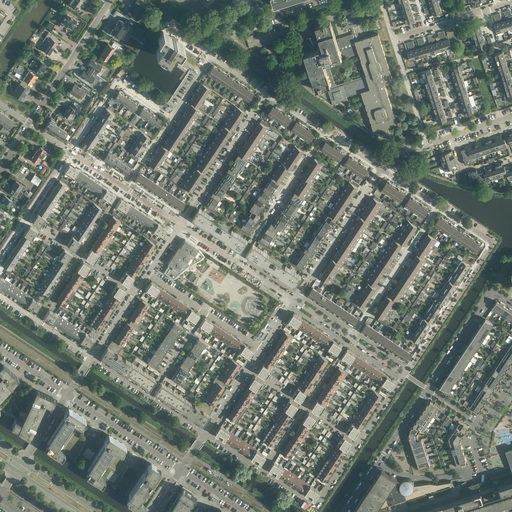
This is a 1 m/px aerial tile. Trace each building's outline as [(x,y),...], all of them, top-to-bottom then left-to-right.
[(77,8),(80,5),(73,0),(70,0),(68,3),(77,9),(76,10),(79,12),(80,10),(77,8)] [(143,10),(147,4),(141,0),(136,0),(134,4),(136,5),(135,8),(139,11),(141,8),(143,10)] [(442,12),(440,7),(431,9),(433,15),(442,12)] [(140,15),(138,13),(139,11),(135,8),(133,10),(131,9),(127,14),(136,21),(140,15)] [(357,25),(352,9),(352,8),(343,11),(348,28),(357,25)] [(72,28),(74,25),(77,20),(66,13),(66,14),(64,12),(60,19),(62,20),(61,21),(63,23),(64,23),(64,24),(68,27),(68,26),(72,28)] [(415,21),(413,15),(404,18),(406,23),(415,21)] [(113,28),(110,32),(119,37),(122,39),(131,26),(127,24),(119,19),(116,23),(113,27),(113,28)] [(45,27),(51,31),(55,25),(49,21),(45,27)] [(393,110),(392,109),(392,108),(391,104),(390,103),(390,102),(390,101),(389,97),(388,97),(387,96),(388,95),(384,83),(386,83),(386,84),(394,81),(392,76),(391,75),(391,74),(391,73),(390,69),(389,69),(388,68),(389,67),(388,63),(387,63),(386,62),(387,61),(386,57),(385,56),(384,55),(385,54),(384,50),(383,50),(382,49),(383,48),(382,44),(381,44),(380,43),(381,42),(378,33),(371,35),(371,36),(369,37),(369,36),(363,38),(364,38),(362,39),(362,38),(355,41),(352,34),(336,39),(330,21),(327,22),(326,22),(323,22),(324,25),(323,25),(322,23),(315,26),(322,47),(304,53),(316,90),(320,89),(323,88),(322,86),(323,86),(324,87),(331,85),(332,88),(328,90),(333,104),(348,100),(346,96),(361,91),(364,100),(364,103),(365,103),(366,104),(365,105),(366,109),(367,109),(368,110),(367,111),(368,115),(369,116),(370,117),(369,118),(370,121),(371,122),(372,123),(371,124),(374,131),(383,128),(382,125),(387,124),(388,126),(397,123),(395,116),(394,116),(394,115),(394,114),(393,110)] [(502,31),(499,22),(494,24),(497,33),(502,31)] [(139,39),(137,43),(142,46),(150,33),(137,24),(130,34),(139,39)] [(481,31),(480,26),(471,28),(473,34),(481,31)] [(185,46),(178,41),(163,31),(158,39),(159,40),(160,41),(160,42),(161,43),(156,51),(159,54),(159,55),(160,56),(161,56),(162,57),(162,58),(163,58),(164,58),(165,59),(166,58),(169,60),(175,52),(176,53),(178,53),(179,53),(180,54),(185,46)] [(56,41),(57,38),(51,34),(47,41),(54,46),(57,42),(56,41)] [(452,47),(449,39),(443,40),(446,49),(452,47)] [(51,51),(54,46),(47,41),(45,43),(43,42),(42,44),(41,43),(39,46),(48,52),(49,50),(51,51)] [(487,47),(485,41),(476,44),(478,49),(487,47)] [(124,49),(114,42),(111,46),(115,48),(121,52),(124,49)] [(115,48),(111,46),(108,43),(104,49),(111,54),(115,48)] [(107,59),(111,54),(104,49),(100,55),(101,56),(107,59)] [(415,59),(413,50),(407,52),(410,61),(415,59)] [(505,57),(503,51),(494,54),(496,59),(505,57)] [(44,67),(46,64),(38,59),(32,68),(40,73),(42,70),(43,71),(45,68),(44,67)] [(91,82),(101,67),(99,66),(100,65),(91,59),(87,65),(90,66),(88,69),(86,71),(84,70),(80,76),(89,82),(90,81),(91,82)] [(465,69),(474,66),(472,60),(463,64),(465,69)] [(212,77),(217,69),(216,68),(216,67),(213,65),(208,74),(212,77)] [(461,71),(459,65),(450,68),(452,73),(461,71)] [(38,76),(27,69),(26,70),(22,68),(20,71),(24,74),(35,80),(38,76)] [(24,74),(20,71),(17,69),(15,71),(23,76),(22,78),(32,85),(35,80),(24,74)] [(217,80),(223,71),(220,69),(219,70),(217,69),(212,77),(217,80)] [(432,74),(430,69),(422,72),(423,77),(432,74)] [(221,83),(226,75),(225,74),(225,73),(223,71),(217,80),(221,83)] [(226,86),(232,77),(229,75),(228,76),(226,75),(221,83),(226,86)] [(230,89),(235,81),(234,80),(234,79),(232,77),(226,86),(230,89)] [(235,92),(241,83),(238,81),(237,82),(235,81),(230,89),(235,92)] [(20,83),(17,88),(26,94),(27,93),(28,93),(30,90),(20,83)] [(239,95),(244,87),(243,86),(243,85),(241,83),(235,92),(239,95)] [(79,98),(83,91),(86,92),(88,90),(82,86),(80,88),(74,84),(69,92),(79,98)] [(210,89),(202,84),(201,86),(200,85),(198,88),(207,94),(210,89)] [(244,98),(250,89),(247,87),(246,88),(244,87),(239,95),(244,98)] [(26,94),(17,88),(13,93),(22,99),(23,100),(25,97),(25,96),(26,94)] [(207,94),(198,88),(197,90),(198,91),(196,93),(204,98),(207,94)] [(252,95),(254,93),(252,92),(252,91),(250,89),(244,98),(249,101),(252,95)] [(115,91),(110,99),(118,104),(118,103),(124,95),(122,94),(123,93),(120,91),(118,93),(115,91)] [(204,98),(196,93),(195,95),(194,94),(192,97),(201,103),(204,98)] [(124,104),(129,97),(126,95),(125,96),(124,95),(118,103),(120,104),(121,102),(124,104)] [(128,109),(133,101),(132,100),(132,99),(129,97),(124,104),(123,106),(128,109)] [(201,103),(192,97),(191,99),(192,100),(190,102),(198,107),(201,103)] [(133,117),(134,117),(135,114),(139,108),(137,106),(139,103),(135,101),(135,102),(133,101),(128,109),(126,112),(130,114),(131,115),(130,116),(133,117)] [(75,114),(79,107),(73,103),(72,106),(70,105),(67,109),(75,114)] [(199,110),(197,108),(190,104),(189,107),(190,107),(188,109),(196,115),(199,110)] [(244,112),(238,108),(235,106),(232,110),(241,116),(244,112)] [(273,117),(279,108),(276,107),(275,108),(273,106),(272,108),(268,114),(273,117)] [(143,119),(148,111),(146,110),(147,109),(144,107),(142,110),(139,114),(142,116),(141,118),(143,119)] [(474,112),(472,107),(463,109),(465,115),(474,112)] [(115,114),(106,108),(104,112),(105,113),(104,114),(112,119),(115,114)] [(277,120),(282,112),(280,111),(281,110),(279,108),(273,117),(277,120)] [(70,122),(75,114),(67,109),(64,114),(66,115),(64,118),(70,122)] [(196,115),(188,109),(187,111),(186,111),(184,113),(193,119),(196,115)] [(241,116),(232,110),(229,115),(238,121),(241,116)] [(149,120),(153,113),(150,111),(149,112),(148,111),(143,119),(144,120),(145,118),(149,120)] [(282,123),(287,114),(285,113),(284,114),(282,112),(277,120),(282,123)] [(152,125),(157,117),(156,116),(157,115),(153,113),(149,120),(152,122),(151,124),(152,125)] [(193,119),(184,113),(183,116),(184,116),(182,118),(190,124),(193,119)] [(112,119),(104,114),(103,115),(102,115),(100,118),(107,123),(109,120),(111,121),(112,119)] [(290,120),(291,119),(289,117),(290,116),(287,114),(282,123),(286,126),(290,120)] [(0,121),(4,124),(9,118),(4,115),(0,121)] [(238,121),(229,115),(226,119),(235,125),(238,121)] [(447,121),(445,115),(437,118),(438,124),(447,121)] [(158,127),(163,119),(160,117),(159,118),(157,117),(152,125),(154,126),(155,125),(158,127)] [(9,128),(13,121),(9,118),(4,124),(9,128)] [(105,126),(107,123),(100,118),(97,121),(98,122),(97,124),(106,129),(107,127),(105,126)] [(190,124),(182,118),(181,120),(180,120),(178,122),(187,128),(190,124)] [(235,125),(226,119),(223,124),(232,130),(235,125)] [(50,130),(54,124),(50,121),(45,127),(50,130)] [(187,128),(178,122),(177,125),(178,126),(176,127),(184,133),(187,128)] [(269,128),(266,126),(260,122),(257,127),(266,133),(269,128)] [(296,133),(302,124),(299,122),(299,123),(297,122),(295,124),(292,129),(291,130),(296,133)] [(54,133),(59,127),(54,124),(50,130),(54,133)] [(106,129),(97,124),(96,125),(95,124),(93,128),(101,132),(103,129),(104,130),(106,129)] [(301,136),(306,128),(304,127),(305,126),(302,124),(296,133),(301,136)] [(231,131),(222,125),(219,130),(228,136),(231,131)] [(59,136),(63,130),(59,127),(54,133),(59,136)] [(184,133),(176,127),(175,129),(174,129),(172,131),(181,137),(184,133)] [(266,133),(257,127),(254,131),(263,137),(266,133)] [(102,134),(101,133),(101,132),(93,128),(91,131),(92,132),(91,133),(99,138),(102,134)] [(305,139),(311,130),(308,128),(308,129),(306,128),(301,136),(305,139)] [(63,140),(68,133),(63,130),(59,136),(63,140)] [(228,136),(219,130),(216,134),(225,140),(228,136)] [(310,142),(315,134),(313,133),(314,132),(311,130),(305,139),(310,142)] [(181,137),(172,131),(171,134),(172,135),(170,136),(178,142),(181,137)] [(263,137),(254,131),(251,136),(260,142),(263,137)] [(150,137),(142,132),(139,137),(146,142),(150,137)] [(99,138),(91,133),(90,134),(89,134),(87,137),(94,142),(96,143),(99,138)] [(225,140),(216,134),(213,139),(222,145),(225,140)] [(507,147),(504,138),(502,139),(501,134),(498,135),(502,149),(507,147)] [(502,149),(498,135),(494,137),(496,141),(494,142),(497,151),(502,149)] [(178,142),(170,136),(169,138),(168,138),(166,140),(175,146),(178,142)] [(260,142),(251,136),(248,140),(257,146),(260,142)] [(92,145),(94,142),(87,137),(85,140),(86,141),(85,142),(93,148),(94,146),(92,145)] [(146,142),(139,137),(135,141),(143,147),(146,142)] [(497,151),(494,142),(492,142),(491,138),(487,139),(492,152),(497,151)] [(222,145),(213,139),(210,143),(219,150),(222,145)] [(492,152),(487,139),(484,140),(486,145),(484,145),(487,154),(492,152)] [(175,146),(166,140),(165,143),(166,144),(164,146),(172,151),(175,146)] [(257,146),(248,140),(245,145),(254,151),(257,146)] [(143,147),(135,141),(133,146),(140,151),(143,147)] [(325,152),(331,144),(328,142),(328,143),(326,141),(321,149),(325,152)] [(487,154),(484,145),(482,146),(480,141),(477,142),(482,156),(487,154)] [(93,148),(85,142),(84,144),(83,143),(81,147),(88,152),(90,148),(92,149),(93,148)] [(482,156),(477,142),(474,143),(475,148),(474,148),(477,158),(482,156)] [(35,150),(34,153),(41,158),(43,159),(46,154),(47,152),(49,154),(52,149),(44,143),(41,148),(39,147),(38,149),(37,148),(36,150),(35,150)] [(219,150),(210,143),(207,148),(216,154),(219,150)] [(330,155),(335,147),(333,146),(334,145),(331,144),(325,152),(330,155)] [(254,151),(245,145),(242,149),(251,155),(254,151)] [(304,151),(298,147),(294,145),(291,150),(300,156),(304,151)] [(477,158),(474,148),(472,149),(470,145),(467,146),(471,159),(472,159),(477,158)] [(140,151),(133,146),(129,150),(137,156),(140,151)] [(169,151),(161,146),(160,148),(159,147),(157,150),(166,155),(169,151)] [(471,159),(467,146),(464,146),(465,148),(460,150),(465,164),(472,162),(472,159),(471,159)] [(334,158),(340,149),(337,148),(337,149),(335,147),(330,155),(334,158)] [(216,154),(207,148),(204,152),(213,159),(216,154)] [(251,155),(242,149),(239,154),(248,160),(251,155)] [(343,156),(344,154),(342,152),(343,151),(340,149),(334,158),(339,161),(343,156)] [(166,155),(157,150),(155,152),(156,153),(155,155),(163,160),(166,155)] [(300,156),(291,150),(288,154),(297,160),(300,156)] [(108,162),(114,154),(109,151),(104,159),(108,162)] [(449,157),(449,156),(453,154),(452,151),(438,155),(440,160),(449,157)] [(213,159),(204,152),(201,157),(210,163),(213,159)] [(37,164),(41,158),(34,153),(30,159),(34,161),(34,162),(37,164)] [(113,165),(118,157),(114,154),(108,162),(113,165)] [(297,160),(288,154),(285,159),(294,165),(297,160)] [(163,160),(155,155),(154,157),(153,156),(151,158),(160,164),(163,160)] [(246,160),(242,158),(238,155),(235,159),(239,162),(243,165),(246,160)] [(117,168),(123,160),(118,157),(113,165),(117,168)] [(210,163),(201,157),(198,161),(207,168),(210,163)] [(349,168),(355,159),(352,157),(351,158),(349,157),(348,159),(344,165),(349,168)] [(442,166),(455,161),(454,158),(450,159),(449,157),(440,160),(442,166)] [(160,164),(151,158),(149,161),(150,162),(149,164),(151,165),(157,169),(160,164)] [(324,165),(320,162),(314,158),(311,163),(321,169),(324,165)] [(243,165),(239,162),(235,159),(233,163),(241,169),(243,165)] [(294,165),(285,159),(282,163),(289,168),(291,170),(294,165)] [(353,171),(358,163),(356,162),(357,161),(355,159),(349,168),(353,171)] [(50,165),(44,160),(41,164),(48,169),(50,165)] [(122,171),(127,163),(123,160),(117,168),(122,171)] [(207,168),(198,161),(195,166),(204,172),(207,168)] [(453,168),(452,166),(456,164),(455,161),(442,166),(444,171),(453,168)] [(289,168),(282,163),(280,162),(277,166),(286,172),(289,168)] [(507,175),(505,167),(504,166),(502,167),(501,162),(498,163),(502,177),(507,175)] [(127,174),(132,166),(127,163),(122,171),(127,174)] [(241,169),(233,163),(230,167),(238,173),(241,169)] [(321,169),(311,163),(308,168),(318,174),(321,169)] [(358,174),(364,165),(361,163),(360,164),(358,163),(353,171),(358,174)] [(502,177),(498,163),(494,164),(496,169),(494,170),(497,179),(502,177)] [(68,166),(64,172),(69,175),(73,178),(78,170),(76,168),(69,164),(68,165),(68,166)] [(366,171),(368,169),(366,168),(366,167),(364,165),(358,174),(362,177),(363,177),(366,171)] [(286,172),(277,166),(274,171),(283,177),(286,172)] [(497,179),(494,170),(492,170),(491,166),(487,167),(492,180),(497,179)] [(203,173),(194,167),(191,172),(200,178),(203,173)] [(238,173),(230,167),(227,171),(235,177),(238,173)] [(492,180),(487,167),(484,168),(486,172),(484,173),(485,178),(487,182),(492,180)] [(318,174),(308,168),(305,172),(315,178),(318,174)] [(485,178),(484,173),(483,170),(477,172),(476,169),(468,172),(470,179),(476,177),(477,180),(485,178)] [(73,178),(76,181),(82,172),(78,170),(73,178)] [(140,184),(145,176),(142,174),(143,173),(139,170),(138,172),(139,173),(135,180),(140,184)] [(235,177),(227,171),(225,175),(233,181),(235,177)] [(283,177),(274,171),(271,176),(280,182),(283,177)] [(82,172),(76,181),(80,183),(85,175),(82,172)] [(200,178),(191,172),(188,177),(197,183),(200,178)] [(315,178),(305,172),(302,177),(304,178),(312,183),(312,182),(315,178)] [(37,185),(41,179),(34,174),(30,180),(37,185)] [(85,175),(80,183),(83,185),(89,177),(85,175)] [(145,187),(152,176),(151,175),(148,178),(145,176),(140,184),(145,187)] [(233,181),(225,175),(222,179),(230,185),(233,181)] [(150,190),(155,183),(152,181),(154,177),(152,176),(145,187),(150,190)] [(89,177),(83,185),(87,188),(92,179),(89,177)] [(197,183),(188,177),(185,181),(194,187),(197,183)] [(280,183),(276,180),(272,177),(269,182),(273,184),(277,187),(280,183)] [(314,184),(312,182),(312,183),(304,178),(301,182),(311,188),(314,184)] [(92,179),(87,188),(90,190),(96,182),(92,179)] [(230,185),(222,179),(219,183),(227,189),(230,185)] [(25,187),(22,185),(16,181),(12,186),(19,190),(21,188),(23,189),(25,187)] [(67,186),(59,181),(57,185),(65,190),(67,186)] [(194,187),(185,181),(183,184),(182,183),(179,187),(184,192),(187,189),(191,192),(194,187)] [(358,187),(352,183),(349,181),(346,186),(355,192),(358,187)] [(96,182),(90,190),(94,192),(99,184),(96,182)] [(155,194),(162,183),(161,182),(158,185),(155,183),(150,190),(155,194)] [(277,187),(273,184),(269,182),(266,186),(274,191),(277,187)] [(311,188),(301,182),(298,187),(308,193),(311,188)] [(386,193),(392,184),(389,182),(389,183),(387,182),(385,184),(382,189),(381,190),(386,193)] [(160,197),(165,189),(162,187),(164,184),(162,183),(155,194),(160,197)] [(227,189),(219,183),(217,187),(225,193),(227,189)] [(99,184),(94,192),(97,195),(103,186),(99,184)] [(391,196),(396,188),(394,187),(395,186),(392,184),(386,193),(391,196)] [(65,190),(57,185),(54,189),(62,194),(65,190)] [(22,192),(19,190),(12,186),(9,191),(16,195),(19,198),(23,193),(22,192)] [(103,186),(97,195),(101,197),(106,189),(103,186)] [(274,191),(266,186),(264,190),(272,195),(274,191)] [(355,192),(346,186),(343,190),(352,197),(355,192)] [(225,193),(217,187),(214,191),(222,197),(225,193)] [(308,193),(298,187),(295,192),(304,198),(308,193)] [(165,200),(172,189),(171,188),(168,192),(165,189),(160,197),(165,200)] [(395,199),(401,190),(398,188),(398,189),(396,188),(391,196),(395,199)] [(62,194),(54,189),(51,193),(59,198),(62,194)] [(106,189),(101,197),(106,200),(110,203),(115,196),(116,195),(109,190),(106,189)] [(170,204),(175,196),(172,194),(174,191),(172,189),(165,200),(170,204)] [(272,195),(264,190),(261,194),(269,199),(272,195)] [(352,197),(343,190),(340,195),(349,201),(352,197)] [(404,196),(405,194),(403,193),(404,192),(401,190),(395,199),(400,202),(404,196)] [(222,197),(214,191),(211,195),(219,201),(222,197)] [(59,198),(51,193),(49,197),(57,202),(59,198)] [(303,198),(299,195),(295,193),(292,197),(296,200),(300,202),(303,198)] [(269,199),(261,194),(258,198),(266,203),(269,199)] [(13,204),(16,200),(11,196),(9,199),(4,195),(1,200),(4,202),(3,203),(6,205),(7,204),(9,205),(11,203),(13,204)] [(175,207),(182,196),(181,195),(178,198),(175,196),(170,204),(175,207)] [(219,201),(211,195),(209,199),(217,205),(219,201)] [(349,201),(340,195),(337,199),(346,206),(349,201)] [(180,211),(185,203),(182,201),(184,197),(182,196),(175,207),(180,211)] [(57,202),(49,197),(46,201),(54,206),(57,202)] [(300,202),(296,200),(292,197),(289,201),(297,206),(300,202)] [(120,199),(115,206),(120,209),(124,212),(130,204),(127,202),(121,198),(120,199)] [(266,203),(258,198),(256,202),(264,207),(266,203)] [(383,204),(380,202),(375,198),(373,200),(372,200),(371,202),(380,209),(383,204)] [(410,208),(416,200),(413,198),(412,199),(410,198),(409,199),(405,205),(410,208)] [(217,205),(209,199),(206,203),(214,209),(217,205)] [(346,206),(337,199),(334,204),(343,210),(346,206)] [(414,211),(419,204),(417,202),(418,201),(416,200),(410,208),(414,211)] [(54,206),(46,201),(43,205),(51,210),(54,206)] [(297,206),(289,201),(287,205),(295,210),(297,206)] [(264,207),(256,202),(253,206),(261,211),(264,207)] [(380,209),(371,202),(369,205),(370,206),(369,208),(377,213),(380,209)] [(94,204),(91,208),(99,213),(102,209),(94,204)] [(124,212),(124,213),(128,215),(133,206),(130,204),(124,212)] [(343,210),(334,204),(331,208),(340,215),(343,210)] [(419,214),(425,206),(422,204),(421,205),(419,204),(414,211),(419,214)] [(51,210),(43,205),(41,209),(49,214),(51,210)] [(295,210),(287,205),(284,209),(292,214),(295,210)] [(133,206),(128,215),(131,217),(137,209),(133,206)] [(261,211),(253,206),(250,210),(252,211),(258,215),(261,211)] [(423,217),(429,210),(426,208),(427,207),(425,206),(419,214),(423,217)] [(91,208),(88,212),(96,217),(99,213),(91,208)] [(340,215),(331,208),(328,213),(337,219),(340,215)] [(377,213),(369,208),(367,209),(366,209),(365,211),(374,218),(377,213)] [(41,209),(38,213),(46,218),(49,214),(41,209)] [(137,209),(131,217),(135,220),(140,211),(137,209)] [(204,227),(211,217),(199,209),(192,219),(196,222),(197,221),(201,224),(201,225),(204,227)] [(292,214),(284,209),(281,213),(289,218),(292,214)] [(140,211),(135,220),(138,222),(144,213),(140,211)] [(260,216),(258,215),(252,211),(250,215),(254,218),(258,220),(260,216)] [(374,218),(365,211),(363,214),(364,215),(362,217),(371,222),(374,218)] [(88,212),(86,216),(94,221),(96,217),(88,212)] [(36,215),(32,221),(34,222),(43,228),(46,224),(43,222),(46,218),(38,213),(37,215),(36,215)] [(144,213),(138,222),(142,224),(147,216),(144,213)] [(289,218),(281,213),(279,217),(287,222),(289,218)] [(258,220),(254,218),(250,215),(247,219),(255,224),(258,220)] [(336,220),(332,218),(328,215),(325,219),(329,222),(333,224),(336,220)] [(86,216),(83,220),(91,225),(94,221),(86,216)] [(121,222),(113,216),(110,220),(119,226),(121,222)] [(147,216),(142,224),(145,227),(151,218),(147,216)] [(223,225),(215,220),(215,219),(211,217),(204,227),(208,230),(209,229),(217,234),(226,240),(225,241),(229,244),(236,233),(232,231),(231,231),(223,225)] [(287,222),(279,217),(276,221),(284,226),(287,222)] [(370,224),(361,217),(357,222),(367,228),(370,224)] [(439,228),(445,219),(442,217),(441,218),(439,217),(434,225),(439,228)] [(151,218),(145,227),(149,229),(154,221),(151,218)] [(255,224),(247,219),(244,223),(252,228),(255,224)] [(333,224),(329,222),(325,219),(323,223),(331,228),(333,224)] [(443,231),(448,223),(447,222),(447,221),(445,219),(439,228),(443,231)] [(83,220),(80,224),(88,229),(91,225),(83,220)] [(119,226),(110,220),(107,224),(116,230),(119,226)] [(154,221),(149,229),(152,231),(153,231),(158,223),(154,221)] [(284,226),(276,221),(273,225),(275,226),(279,229),(281,230),(284,226)] [(417,227),(412,223),(408,221),(405,225),(414,231),(417,227)] [(367,228),(357,222),(354,227),(364,233),(367,228)] [(158,223),(153,231),(157,234),(162,237),(167,229),(161,225),(158,223)] [(252,228),(244,223),(241,227),(249,232),(252,228)] [(279,229),(275,226),(273,225),(271,223),(268,227),(272,230),(276,233),(279,229)] [(331,228),(323,223),(320,227),(328,232),(331,228)] [(448,234),(454,225),(451,223),(450,224),(448,223),(443,231),(448,234)] [(80,224),(78,228),(86,233),(88,229),(80,224)] [(116,230),(107,224),(105,228),(113,234),(116,230)] [(26,231),(24,233),(32,239),(35,235),(37,237),(37,236),(40,232),(30,225),(26,231)] [(414,231),(405,225),(402,230),(411,236),(414,231)] [(452,237),(457,229),(456,228),(456,227),(454,225),(448,234),(452,237)] [(276,233),(272,230),(268,227),(266,231),(274,237),(276,233)] [(328,232),(320,227),(317,231),(325,236),(328,232)] [(364,233),(354,227),(351,231),(361,237),(364,233)] [(78,228),(75,232),(83,237),(86,233),(78,228)] [(113,234),(105,228),(102,232),(111,238),(113,234)] [(457,240),(463,231),(460,229),(459,230),(457,229),(452,237),(457,240)] [(411,236),(402,230),(399,234),(408,240),(411,236)] [(274,237),(266,231),(263,235),(271,241),(274,237)] [(325,236),(317,231),(315,235),(323,240),(325,236)] [(361,237),(351,231),(348,236),(358,242),(361,237)] [(461,243),(467,235),(465,234),(465,233),(463,231),(457,240),(461,243)] [(72,236),(80,241),(83,237),(75,232),(72,236)] [(111,238),(102,232),(99,236),(108,242),(111,238)] [(32,239),(24,233),(22,237),(30,243),(32,239)] [(241,252),(248,241),(236,233),(229,244),(232,246),(233,245),(238,248),(237,249),(241,252)] [(408,240),(399,234),(396,239),(405,245),(408,240)] [(437,240),(435,239),(428,234),(425,239),(434,245),(437,240)] [(271,241),(263,235),(260,240),(268,245),(271,241)] [(323,240),(315,235),(312,239),(320,244),(323,240)] [(466,246),(472,237),(469,235),(468,236),(467,235),(461,243),(466,246)] [(38,236),(35,240),(41,244),(44,240),(38,236)] [(67,238),(64,242),(75,249),(80,241),(72,236),(70,240),(67,238)] [(108,242),(99,236),(97,240),(105,246),(108,242)] [(358,242),(348,236),(345,240),(355,246),(358,242)] [(30,243),(22,237),(19,241),(27,247),(30,243)] [(470,249),(476,241),(474,240),(474,239),(472,237),(466,246),(470,249)] [(155,244),(147,239),(144,243),(153,249),(155,244)] [(200,259),(204,256),(198,249),(199,249),(190,243),(185,239),(180,247),(179,247),(168,263),(169,264),(164,272),(169,276),(170,276),(170,277),(171,278),(172,278),(173,278),(174,278),(175,277),(187,266),(188,267),(192,264),(200,259)] [(320,244),(312,239),(309,243),(317,249),(320,244)] [(402,245),(399,243),(393,239),(390,244),(399,250),(402,245)] [(434,245),(425,239),(422,243),(431,249),(434,245)] [(105,246),(97,240),(94,244),(102,250),(105,246)] [(355,246),(345,240),(342,245),(352,251),(355,246)] [(27,247),(19,241),(16,245),(24,251),(27,247)] [(475,252),(479,246),(481,243),(478,241),(477,242),(476,241),(470,249),(475,252)] [(153,249),(144,243),(141,247),(150,253),(153,249)] [(317,249),(309,243),(307,247),(315,252),(317,249)] [(431,249),(422,243),(419,248),(428,254),(431,249)] [(102,250),(94,244),(91,248),(100,254),(102,250)] [(258,263),(265,253),(253,244),(246,255),(250,258),(250,257),(255,260),(254,261),(258,263)] [(399,250),(390,244),(387,248),(396,254),(399,250)] [(24,251),(16,245),(14,249),(22,255),(24,251)] [(352,251),(342,245),(339,249),(349,255),(352,251)] [(61,252),(59,256),(67,262),(72,253),(62,247),(59,251),(61,252)] [(150,253),(141,247),(139,251),(147,257),(150,253)] [(315,252),(307,247),(304,251),(312,256),(315,252)] [(94,262),(100,254),(91,248),(86,257),(94,262)] [(396,254),(387,248),(384,253),(393,259),(396,254)] [(428,254),(419,248),(416,252),(425,258),(428,254)] [(22,255),(14,249),(11,253),(19,259),(22,255)] [(349,255),(339,249),(336,254),(346,260),(349,255)] [(147,257),(139,251),(136,255),(145,261),(147,257)] [(312,256),(304,251),(301,255),(309,260),(312,256)] [(19,259),(11,253),(8,257),(16,263),(19,259)] [(277,262),(268,256),(269,255),(265,253),(258,263),(262,266),(262,265),(271,271),(277,274),(279,276),(278,277),(282,279),(289,269),(285,266),(285,267),(277,262)] [(393,259),(384,253),(381,257),(390,263),(393,259)] [(346,260),(336,254),(333,258),(342,264),(346,260)] [(145,261),(136,255),(133,259),(142,265),(145,261)] [(309,260),(301,255),(299,259),(307,264),(309,260)] [(426,261),(420,257),(417,255),(414,260),(423,266),(426,261)] [(67,262),(59,256),(56,260),(64,266),(67,262)] [(16,263),(8,257),(6,261),(14,267),(16,263)] [(390,263),(381,257),(378,262),(387,268),(390,263)] [(142,265),(133,259),(131,263),(139,269),(142,265)] [(307,264),(299,259),(296,263),(304,269),(307,264)] [(64,266),(56,260),(53,264),(61,270),(64,266)] [(342,266),(332,260),(329,264),(339,270),(342,266)] [(423,266),(414,260),(411,264),(420,270),(423,266)] [(469,265),(467,264),(461,260),(460,262),(462,263),(460,266),(467,271),(469,267),(468,267),(469,265)] [(14,267),(6,261),(3,266),(11,271),(14,267)] [(86,275),(91,267),(92,266),(83,261),(77,269),(86,275)] [(387,268),(378,262),(375,266),(384,272),(387,268)] [(139,269),(131,263),(128,267),(137,273),(139,269)] [(61,270),(53,264),(51,268),(59,274),(61,270)] [(339,270),(329,264),(326,269),(336,275),(339,270)] [(420,270),(411,264),(408,269),(417,275),(420,270)] [(384,272),(375,266),(372,271),(381,277),(384,272)] [(467,271),(460,266),(458,269),(456,268),(455,269),(463,275),(464,273),(465,274),(467,271)] [(137,273),(128,267),(126,271),(134,276),(137,273)] [(59,274),(51,268),(48,272),(56,278),(59,274)] [(86,275),(77,269),(75,273),(83,279),(86,275)] [(294,287),(301,277),(289,269),(282,279),(286,282),(287,281),(291,284),(290,285),(294,287)] [(336,275),(326,269),(323,273),(333,279),(336,275)] [(417,275),(408,269),(405,273),(414,279),(417,275)] [(462,276),(463,275),(455,269),(454,271),(456,272),(453,275),(461,280),(463,277),(462,276)] [(128,285),(134,276),(126,271),(120,279),(128,285)] [(381,277),(372,271),(369,275),(378,281),(381,277)] [(56,278),(48,272),(45,276),(53,282),(56,278)] [(83,279),(75,273),(72,277),(81,283),(83,279)] [(333,279),(323,273),(320,278),(325,281),(329,284),(330,282),(333,279)] [(414,279),(405,273),(402,278),(411,284),(414,279)] [(378,281),(369,275),(366,280),(375,286),(378,281)] [(461,280),(453,275),(451,278),(450,277),(448,279),(456,284),(458,283),(459,284),(461,280)] [(53,282),(45,276),(43,280),(51,286),(53,282)] [(81,283),(72,277),(70,281),(78,287),(81,283)] [(411,284),(402,278),(399,282),(408,288),(411,284)] [(0,287),(3,290),(9,282),(5,279),(0,285),(0,287)] [(51,286),(43,280),(40,284),(48,290),(51,286)] [(456,286),(448,280),(445,285),(453,290),(456,286)] [(78,287),(70,281),(67,285),(75,291),(78,287)] [(7,292),(13,284),(9,282),(3,290),(7,292)] [(154,296),(159,287),(151,282),(145,290),(154,296)] [(376,289),(371,285),(367,282),(364,287),(373,293),(376,289)] [(408,288),(399,282),(396,287),(405,293),(408,288)] [(120,297),(126,289),(117,283),(112,292),(120,297)] [(11,295),(17,287),(13,284),(7,292),(11,295)] [(48,290),(40,284),(37,289),(45,294),(48,290)] [(75,291),(67,285),(64,289),(73,295),(75,291)] [(453,290),(445,285),(442,290),(450,295),(453,290)] [(15,298),(21,290),(17,287),(11,295),(15,298)] [(158,298),(163,290),(159,287),(154,296),(158,298)] [(373,293),(364,287),(361,292),(370,298),(373,293)] [(405,293),(396,287),(393,291),(402,297),(405,293)] [(318,291),(316,290),(313,288),(308,296),(313,299),(318,291)] [(73,295),(64,289),(62,293),(70,299),(73,295)] [(19,300),(25,292),(21,290),(15,298),(19,300)] [(162,301),(167,292),(163,290),(158,298),(162,301)] [(450,295),(442,290),(439,294),(447,299),(450,295)] [(323,295),(320,293),(318,291),(313,299),(318,302),(323,295)] [(402,297),(393,291),(390,296),(399,302),(402,297)] [(23,303),(29,295),(25,292),(19,300),(23,303)] [(120,297),(112,292),(109,296),(118,301),(120,297)] [(165,304),(171,295),(167,292),(162,301),(165,304)] [(370,298),(361,292),(358,296),(367,302),(370,298)] [(70,299),(62,293),(59,297),(67,303),(70,299)] [(447,299),(439,294),(436,298),(444,304),(447,299)] [(27,306),(33,298),(29,295),(23,303),(27,306)] [(170,306),(175,298),(171,295),(165,304),(170,306)] [(328,298),(326,297),(323,295),(318,302),(323,306),(328,298)] [(118,301),(109,296),(106,300),(115,305),(118,301)] [(358,296),(356,299),(355,301),(359,304),(364,307),(367,302),(358,296)] [(396,302),(392,299),(387,296),(384,300),(393,307),(396,302)] [(67,303),(59,297),(56,301),(65,307),(67,303)] [(34,314),(41,303),(33,298),(27,306),(31,308),(30,311),(34,314)] [(174,309),(179,300),(175,298),(170,306),(174,309)] [(333,301),(330,299),(328,298),(323,306),(328,309),(333,301)] [(444,304),(436,298),(433,303),(441,308),(444,304)] [(115,305),(106,300),(104,304),(112,309),(115,305)] [(150,305),(142,300),(139,305),(147,310),(150,305)] [(178,312),(183,303),(179,300),(174,309),(178,312)] [(393,307),(384,300),(381,305),(390,311),(393,307)] [(338,305),(336,304),(333,301),(328,309),(333,312),(338,305)] [(496,312),(502,303),(501,302),(499,303),(496,301),(497,301),(492,309),(496,312)] [(182,314),(187,306),(183,303),(178,312),(182,314)] [(441,308),(433,303),(430,307),(438,313),(441,308)] [(501,315),(506,307),(503,306),(504,304),(502,303),(496,312),(501,315)] [(112,309),(104,304),(101,308),(110,313),(112,309)] [(147,310),(139,305),(136,309),(144,314),(147,310)] [(343,308),(340,306),(338,305),(333,312),(338,316),(343,308)] [(390,311),(381,305),(378,309),(387,316),(390,311)] [(185,317),(191,308),(187,306),(182,314),(185,317)] [(438,313),(430,307),(427,312),(435,317),(438,313)] [(505,318),(511,309),(510,308),(508,309),(506,307),(501,315),(505,318)] [(110,313),(101,308),(98,312),(107,317),(110,313)] [(194,322),(199,314),(191,308),(185,317),(194,322)] [(348,311),(346,310),(343,308),(338,316),(343,319),(348,311)] [(52,322),(58,314),(49,309),(42,319),(47,322),(48,320),(52,322)] [(144,314),(136,309),(133,314),(141,319),(144,314)] [(387,316),(378,309),(375,314),(379,317),(384,320),(385,319),(387,316)] [(353,315),(350,313),(348,311),(343,319),(348,322),(353,315)] [(107,317),(98,312),(96,316),(104,321),(107,317)] [(435,317),(427,312),(424,317),(431,322),(435,317)] [(297,327),(302,319),(294,313),(288,322),(297,327)] [(56,325),(62,317),(58,314),(52,322),(56,325)] [(139,322),(141,319),(133,314),(130,318),(133,320),(131,322),(139,327),(142,324),(139,322)] [(353,326),(358,319),(356,318),(356,317),(353,315),(348,322),(353,326)] [(104,321),(96,316),(93,320),(101,325),(104,321)] [(60,328),(66,320),(62,317),(56,325),(60,328)] [(203,329),(209,320),(204,317),(199,326),(203,329)] [(430,325),(431,323),(423,318),(421,319),(423,321),(421,324),(428,329),(431,325),(430,325)] [(494,325),(486,319),(485,319),(486,318),(485,318),(482,323),(483,324),(491,329),(494,325)] [(300,330),(306,321),(302,319),(297,327),(300,330)] [(64,330),(70,322),(66,320),(60,328),(64,330)] [(101,325),(93,320),(90,324),(99,330),(101,325)] [(207,331),(213,323),(209,320),(203,329),(207,331)] [(304,333),(310,324),(306,321),(300,330),(304,333)] [(68,333),(74,325),(70,322),(64,330),(68,333)] [(139,327),(131,322),(130,324),(127,323),(124,327),(132,332),(134,329),(137,331),(139,327)] [(183,327),(175,322),(172,326),(180,331),(183,327)] [(211,334),(217,325),(213,323),(207,331),(211,334)] [(491,329),(483,324),(482,323),(479,328),(488,334),(491,329)] [(308,335),(314,327),(310,324),(304,333),(308,335)] [(366,335),(371,327),(368,325),(368,326),(366,324),(361,331),(366,335)] [(428,329),(421,324),(419,327),(417,326),(416,327),(424,333),(425,331),(426,332),(428,329)] [(72,336),(78,328),(74,325),(68,333),(72,336)] [(215,337),(221,328),(217,325),(211,334),(215,337)] [(180,331),(172,326),(169,330),(177,335),(180,331)] [(132,332),(124,327),(121,332),(129,337),(132,332)] [(312,338),(318,329),(314,327),(308,335),(312,338)] [(376,330),(375,329),(371,327),(366,335),(371,338),(376,330)] [(423,334),(424,333),(416,327),(415,329),(417,330),(415,333),(422,338),(424,335),(423,334)] [(76,338),(82,330),(78,328),(72,336),(76,338)] [(219,339),(225,331),(221,328),(215,337),(219,339)] [(488,334),(479,328),(476,332),(477,333),(485,338),(488,334)] [(316,341),(322,332),(318,329),(312,338),(316,341)] [(80,341),(86,333),(82,330),(76,338),(80,341)] [(177,335),(169,330),(167,334),(175,339),(177,335)] [(381,334),(378,331),(376,330),(371,338),(376,341),(381,334)] [(223,342),(229,333),(225,331),(219,339),(223,342)] [(129,337),(121,332),(118,336),(126,341),(129,337)] [(294,337),(285,332),(282,336),(291,342),(294,337)] [(320,343),(326,335),(322,332),(316,341),(320,343)] [(485,338),(477,333),(476,332),(473,337),(482,343),(485,338)] [(86,333),(80,341),(84,344),(82,346),(84,347),(87,349),(94,338),(88,335),(86,333)] [(227,345),(233,336),(229,333),(223,342),(227,345)] [(422,338),(415,333),(413,336),(411,335),(410,337),(416,341),(418,342),(419,341),(420,341),(422,338)] [(175,339),(167,334),(164,338),(172,343),(175,339)] [(386,337),(385,336),(381,334),(376,341),(381,345),(386,337)] [(324,346),(330,337),(326,335),(320,343),(324,346)] [(126,341),(118,336),(115,341),(123,346),(126,341)] [(231,347),(237,339),(233,336),(227,345),(231,347)] [(291,342),(282,336),(280,340),(288,346),(291,342)] [(328,348),(334,340),(330,337),(324,346),(328,348)] [(391,340),(388,338),(386,337),(381,345),(386,348),(391,340)] [(482,343),(473,337),(470,341),(471,342),(479,347),(482,343)] [(172,343),(164,338),(161,342),(169,347),(172,343)] [(207,343),(199,338),(196,342),(204,347),(207,343)] [(235,350),(241,341),(237,339),(231,347),(235,350)] [(288,346),(280,340),(277,344),(285,350),(288,346)] [(337,354),(342,346),(334,340),(328,348),(337,354)] [(397,344),(395,343),(391,340),(386,348),(391,351),(397,344)] [(132,363),(118,354),(122,348),(112,341),(100,358),(125,374),(132,363)] [(239,352),(244,344),(241,341),(235,350),(239,352)] [(479,347),(471,342),(470,341),(467,346),(476,352),(479,347)] [(169,347),(161,342),(159,346),(167,351),(169,347)] [(204,347),(196,342),(193,346),(201,351),(204,347)] [(247,358),(253,350),(244,344),(239,352),(247,358)] [(285,350),(277,344),(274,348),(283,354),(285,350)] [(401,347),(398,345),(397,344),(391,351),(396,355),(401,347)] [(167,351),(159,346),(156,350),(164,355),(167,351)] [(201,351),(193,346),(191,350),(199,355),(201,351)] [(476,352),(467,346),(464,350),(465,351),(473,356),(476,352)] [(406,350),(405,349),(401,347),(396,355),(401,358),(406,350)] [(283,354),(274,348),(272,352),(280,358),(283,354)] [(350,363),(356,355),(347,349),(342,357),(350,363)] [(164,355),(156,350),(153,354),(161,359),(164,355)] [(199,355),(191,350),(188,354),(196,359),(199,355)] [(412,354),(408,352),(406,350),(401,358),(407,362),(412,354)] [(473,356),(465,351),(464,350),(461,355),(470,361),(473,356)] [(280,358),(272,352),(269,356),(277,362),(280,358)] [(511,359),(503,353),(500,358),(509,364),(510,364),(511,362),(511,363),(511,362),(511,359)] [(161,359),(153,354),(151,358),(159,363),(161,359)] [(196,359),(188,354),(185,358),(193,363),(196,359)] [(328,360),(320,355),(317,359),(325,365),(328,360)] [(354,366),(359,357),(356,355),(350,363),(354,366)] [(470,361),(461,355),(458,359),(459,360),(467,365),(470,361)] [(277,362),(269,356),(266,360),(275,366),(277,362)] [(358,368),(363,360),(359,357),(354,366),(358,368)] [(159,363),(151,358),(148,362),(156,367),(159,363)] [(193,363),(185,358),(183,362),(190,367),(193,363)] [(509,364),(500,358),(497,363),(506,369),(508,367),(510,365),(510,364),(509,364)] [(239,365),(231,359),(228,364),(236,369),(239,365)] [(325,365),(317,359),(314,363),(323,369),(325,365)] [(467,365),(459,360),(458,359),(455,364),(464,370),(467,365)] [(275,366),(266,360),(264,364),(272,369),(275,366)] [(362,371),(367,362),(363,360),(358,368),(362,371)] [(190,367),(183,362),(180,366),(188,371),(190,367)] [(366,374),(371,365),(367,362),(362,371),(366,374)] [(0,409),(0,399),(11,387),(19,378),(3,363),(0,366),(0,372),(3,374),(0,377),(0,409)] [(137,382),(144,371),(132,363),(125,374),(137,382)] [(323,369),(314,363),(312,367),(320,373),(323,369)] [(506,369),(497,363),(494,367),(503,374),(503,373),(504,372),(505,372),(507,369),(506,369)] [(236,369),(228,364),(225,369),(233,374),(236,369)] [(267,378),(272,369),(264,364),(258,372),(267,378)] [(464,370),(455,364),(452,368),(453,369),(461,374),(464,370)] [(370,376),(375,368),(371,365),(366,374),(370,376)] [(188,371),(180,366),(177,370),(185,375),(188,371)] [(320,373),(312,367),(309,371),(317,377),(320,373)] [(503,374),(494,367),(490,372),(500,379),(500,378),(501,376),(502,377),(504,374),(503,373),(503,374)] [(347,373),(339,368),(336,372),(345,377),(347,373)] [(374,379),(379,370),(375,368),(370,376),(374,379)] [(461,374),(453,369),(452,368),(449,373),(458,379),(461,374)] [(233,374),(225,369),(222,373),(230,378),(233,374)] [(185,375),(177,370),(175,374),(183,379),(185,375)] [(378,382),(383,373),(379,370),(374,379),(378,382)] [(149,390),(156,379),(144,371),(137,382),(149,390)] [(317,377),(309,371),(306,375),(315,381),(317,377)] [(345,377),(336,372),(334,376),(342,381),(345,377)] [(500,379),(490,372),(487,377),(497,383),(498,381),(499,382),(501,379),(500,378),(500,379)] [(230,378),(222,373),(220,376),(217,375),(215,378),(223,383),(224,381),(227,383),(230,378)] [(382,384),(387,376),(383,373),(378,382),(382,384)] [(458,379),(449,373),(446,377),(447,378),(455,383),(458,379)] [(183,379),(175,374),(172,378),(180,383),(183,379)] [(315,381),(306,375),(303,379),(312,385),(315,381)] [(258,390),(264,382),(255,376),(250,385),(258,390)] [(342,381),(334,376),(331,380),(339,385),(342,381)] [(390,390),(396,381),(387,376),(382,384),(390,390)] [(455,383),(447,378),(446,377),(443,382),(452,388),(455,383)] [(497,383),(487,377),(484,382),(494,388),(495,386),(496,387),(498,384),(497,383)] [(222,385),(223,383),(215,378),(213,381),(216,383),(213,387),(221,392),(224,387),(222,385)] [(312,385),(303,379),(301,383),(309,389),(312,385)] [(339,385),(331,380),(328,384),(337,389),(339,385)] [(450,391),(452,388),(443,382),(439,387),(440,387),(445,390),(444,392),(452,397),(453,395),(450,391)] [(494,388),(484,382),(481,387),(490,393),(491,393),(492,391),(493,391),(495,388),(494,388)] [(166,401),(173,391),(161,383),(154,393),(166,401)] [(309,389),(301,383),(298,387),(307,392),(309,389)] [(337,389),(328,384),(325,388),(334,394),(337,389)] [(258,390),(250,385),(247,389),(256,394),(258,390)] [(221,392),(213,387),(210,391),(218,396),(221,392)] [(301,401),(307,393),(307,392),(298,387),(293,395),(301,401)] [(490,393),(481,387),(478,391),(487,398),(487,397),(489,395),(489,396),(491,393),(490,393)] [(334,394),(325,388),(323,392),(331,398),(334,394)] [(33,434),(46,404),(52,406),(57,399),(36,389),(34,394),(33,393),(31,397),(33,397),(23,420),(21,422),(15,419),(15,420),(12,426),(19,429),(18,430),(31,438),(33,434)] [(256,394),(247,389),(245,393),(253,398),(256,394)] [(178,409),(185,399),(173,391),(166,401),(178,409)] [(218,396),(210,391),(207,396),(215,401),(218,396)] [(382,396),(373,391),(371,395),(379,400),(382,396)] [(487,398),(478,391),(475,396),(484,402),(485,400),(486,401),(488,398),(487,397),(487,398)] [(331,398),(323,392),(320,396),(329,402),(331,398)] [(253,398),(245,393),(242,397),(250,402),(253,398)] [(379,400),(371,395),(368,399),(377,404),(379,400)] [(215,401),(207,396),(204,400),(212,405),(215,401)] [(329,402),(320,396),(318,400),(326,405),(329,402)] [(484,402),(475,396),(471,401),(481,407),(482,405),(483,406),(485,403),(484,402)] [(250,402),(242,397),(239,401),(248,406),(250,402)] [(202,425),(213,409),(203,402),(199,408),(185,399),(178,409),(202,425)] [(293,413),(298,405),(290,399),(284,408),(293,413)] [(377,404),(368,399),(365,403),(374,408),(377,404)] [(320,414),(326,405),(318,400),(312,408),(320,414)] [(248,406),(239,401),(237,405),(245,410),(248,406)] [(445,409),(435,402),(434,404),(430,401),(429,403),(428,403),(426,406),(436,412),(438,409),(443,412),(445,409)] [(481,407),(471,401),(470,404),(465,401),(463,404),(473,411),(474,409),(478,412),(479,410),(480,410),(482,407),(481,407)] [(374,408),(365,403),(363,407),(371,413),(374,408)] [(245,410),(237,405),(234,409),(242,414),(245,410)] [(436,412),(426,406),(427,406),(425,408),(423,410),(433,417),(436,412)] [(58,448),(74,423),(73,422),(74,421),(81,425),(86,418),(69,407),(64,414),(65,415),(51,436),(49,439),(53,442),(52,443),(50,443),(49,444),(46,449),(49,451),(55,455),(62,459),(65,454),(58,449),(56,447),(57,447),(58,448)] [(371,413),(363,407),(360,411),(368,417),(371,413)] [(293,413),(284,408),(282,412),(290,417),(293,413)] [(242,414),(234,409),(231,413),(240,418),(242,414)] [(433,417),(423,410),(423,411),(422,413),(421,412),(420,415),(430,422),(433,417)] [(368,417),(360,411),(357,415),(366,421),(368,417)] [(290,417),(282,412),(279,416),(288,421),(290,417)] [(312,426),(318,418),(309,412),(304,421),(312,426)] [(240,418),(231,413),(228,417),(237,422),(240,418)] [(366,421),(357,415),(355,419),(363,425),(366,421)] [(430,422),(420,415),(419,415),(420,416),(419,418),(418,417),(416,420),(427,427),(430,422)] [(288,421),(279,416),(276,420),(285,425),(288,421)] [(468,426),(464,424),(465,422),(455,416),(453,419),(457,422),(455,425),(465,432),(467,429),(466,429),(468,426)] [(363,425),(355,419),(352,423),(361,428),(363,425)] [(285,425),(276,420),(274,424),(282,429),(285,425)] [(427,427),(416,420),(417,421),(416,422),(415,422),(413,425),(414,425),(420,430),(423,432),(427,427)] [(312,426),(304,421),(301,424),(310,430),(312,426)] [(355,437),(360,429),(361,428),(352,423),(347,431),(355,437)] [(282,429),(274,424),(271,428),(280,433),(282,429)] [(310,430),(301,424),(298,428),(307,434),(310,430)] [(417,434),(420,430),(414,425),(413,427),(412,427),(410,430),(411,430),(409,433),(417,434)] [(465,432),(455,425),(452,430),(462,437),(464,434),(463,433),(464,432),(465,432)] [(225,440),(230,432),(221,426),(216,434),(225,440)] [(280,433),(271,428),(268,432),(277,437),(280,433)] [(307,434),(298,428),(296,432),(304,438),(307,434)] [(462,437),(452,430),(446,439),(460,440),(461,439),(460,438),(461,436),(462,437)] [(230,443),(235,435),(230,432),(225,440),(230,443)] [(277,437),(268,432),(266,436),(274,441),(277,437)] [(304,438),(296,432),(293,436),(302,442),(304,438)] [(98,475),(115,450),(113,449),(114,449),(113,448),(114,447),(121,452),(126,445),(109,433),(105,439),(104,441),(106,442),(89,466),(93,468),(92,470),(91,469),(90,470),(89,471),(86,476),(89,477),(89,478),(95,482),(96,482),(102,486),(106,481),(105,480),(99,476),(96,474),(97,474),(98,475)] [(419,439),(417,434),(409,433),(410,437),(409,437),(411,442),(419,439)] [(234,446),(239,438),(235,435),(230,443),(234,446)] [(347,449),(352,441),(344,435),(338,444),(347,449)] [(274,441),(266,436),(263,440),(271,445),(274,441)] [(302,442),(293,436),(290,440),(299,446),(302,442)] [(239,449),(244,441),(239,438),(234,446),(239,449)] [(421,439),(419,439),(411,442),(412,447),(423,444),(421,439)] [(460,445),(460,443),(460,440),(446,439),(449,449),(461,445),(460,445)] [(299,446),(290,440),(288,444),(296,450),(299,446)] [(243,452),(248,444),(244,441),(239,449),(243,452)] [(248,455),(253,447),(248,444),(243,452),(248,455)] [(296,450),(288,444),(285,448),(294,454),(296,450)] [(347,449),(338,444),(336,447),(344,453),(347,449)] [(425,449),(423,444),(412,447),(414,453),(425,449)] [(462,450),(461,448),(462,448),(461,445),(449,449),(451,454),(463,450),(462,450)] [(252,458),(257,450),(253,447),(248,455),(252,458)] [(344,453),(336,447),(333,451),(341,457),(344,453)] [(294,454),(285,448),(282,453),(291,458),(294,454)] [(472,511),(492,506),(511,499),(511,448),(506,451),(511,469),(511,468),(511,471),(490,479),(493,486),(487,488),(481,490),(481,492),(441,505),(438,495),(460,488),(457,485),(456,485),(452,481),(451,480),(449,480),(450,482),(437,484),(430,483),(415,485),(415,484),(414,483),(414,482),(414,481),(413,481),(412,480),(411,479),(410,479),(409,478),(408,478),(407,478),(406,478),(405,478),(404,478),(403,478),(403,479),(402,479),(401,479),(401,480),(400,481),(399,482),(396,479),(397,479),(392,475),(389,473),(382,468),(352,511),(472,511)] [(426,454),(425,449),(414,453),(416,458),(426,454)] [(261,464),(266,456),(257,450),(252,458),(261,464)] [(464,456),(463,454),(464,453),(463,450),(451,454),(453,459),(465,456),(465,455),(464,456)] [(341,457),(333,451),(330,455),(339,461),(341,457)] [(428,459),(426,454),(416,458),(417,463),(428,459)] [(339,461),(330,455),(328,459),(336,465),(339,461)] [(461,463),(466,462),(465,459),(466,459),(465,456),(453,459),(454,462),(449,464),(450,468),(463,468),(461,463)] [(336,465),(328,459),(325,463),(333,469),(336,465)] [(430,464),(428,459),(417,463),(418,463),(419,468),(426,466),(427,469),(435,469),(433,463),(430,464)] [(279,475),(284,468),(274,461),(269,469),(279,475)] [(141,498),(153,480),(161,468),(151,462),(144,472),(130,493),(133,495),(132,497),(131,496),(130,498),(127,503),(130,505),(136,509),(141,511),(143,511),(144,511),(146,508),(138,502),(139,502),(140,500),(141,498)] [(333,469),(325,463),(322,467),(331,473),(333,469)] [(331,473),(322,467),(320,471),(328,477),(331,473)] [(283,478),(288,471),(284,468),(279,475),(283,478)] [(287,481),(293,474),(288,471),(283,478),(287,481)] [(328,477),(320,471),(317,476),(325,481),(328,477)] [(292,484),(297,477),(293,474),(287,481),(292,484)] [(296,487),(302,480),(297,477),(292,484),(296,487)] [(301,490),(306,483),(302,480),(296,487),(301,490)] [(305,493),(310,485),(306,483),(301,490),(305,493)] [(315,499),(320,492),(310,485),(305,493),(315,499)] [(186,511),(187,510),(188,511),(189,507),(190,506),(191,506),(192,502),(193,501),(194,502),(195,500),(196,500),(198,498),(197,497),(184,488),(167,511),(186,511)] [(0,511),(4,511),(8,507),(3,503),(1,507),(0,507),(0,506),(0,511)]
